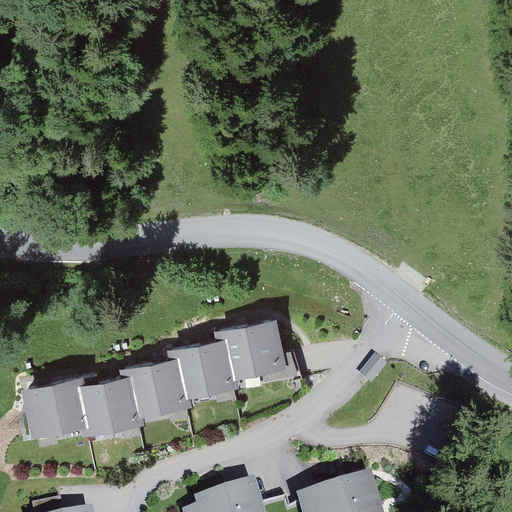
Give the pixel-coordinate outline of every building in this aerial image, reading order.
[(222,331),(232,379),(234,379),(232,369),(270,362),(273,378),(296,375),(291,352),(278,354),(272,321),(222,331)] [(175,349),(185,398),(186,398),(185,388),(232,379),(222,331),(221,331),(223,340),(175,349)] [(128,368),(137,416),(139,416),(137,408),(185,398),(175,349),(174,350),(175,359),(128,368)] [(364,375),(371,381),(384,365),(377,359),(364,375)] [(79,378),(88,426),(137,416),(128,368),(126,369),(128,377),(100,382),(98,374),(80,378),(79,378)] [(88,426),(79,378),(30,388),(38,427),(85,418),(87,426),(88,426)] [(377,511),(367,481),(304,501),(307,511),(377,511)] [(258,511),(251,488),(203,503),(205,511),(258,511)] [(35,505),(36,511),(62,511),(60,500),(35,505)]
